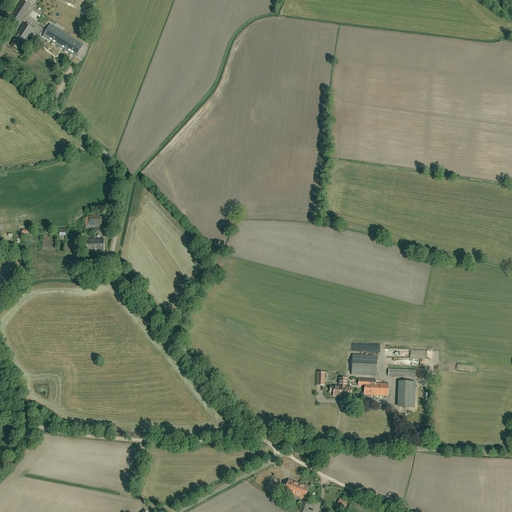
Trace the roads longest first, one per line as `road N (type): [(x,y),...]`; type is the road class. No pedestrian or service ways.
road 1 (unclassified): [(280,455),(251,431),(113,261),(123,185),(115,165),(0,64)]
road 2 (unclassified): [(511,452),(311,445),(280,455)]
road 3 (track): [(395,511),(285,453)]
